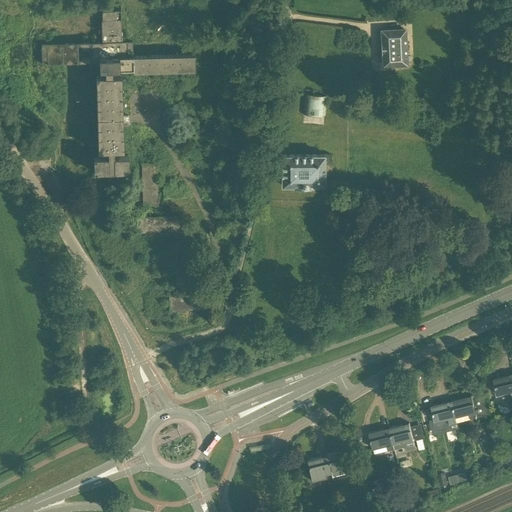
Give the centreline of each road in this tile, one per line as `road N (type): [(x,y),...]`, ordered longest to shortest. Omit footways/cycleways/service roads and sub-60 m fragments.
road 1 (track): [(287,0),(280,89),(228,310),(214,330),(132,362)]
road 2 (unclassified): [(124,335),(62,227),(0,142)]
road 3 (secondary): [(338,371),(511,292)]
road 4 (track): [(158,113),(231,288)]
road 5 (residential): [(350,392),(511,308)]
road 6 (secondary): [(145,442),(5,511)]
road 7 (secondary): [(322,378),(198,422)]
road 8 (secondary): [(206,436),(322,378)]
road 9 (secondary): [(39,508),(152,463)]
